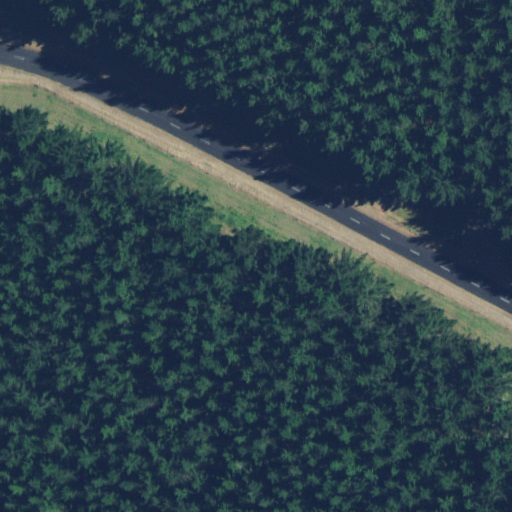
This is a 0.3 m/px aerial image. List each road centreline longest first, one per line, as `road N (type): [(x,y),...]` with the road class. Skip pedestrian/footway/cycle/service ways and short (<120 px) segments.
road 1 (unclassified): [(511,304),(99,86),(0,53)]
road 2 (unknown): [(511,371),(429,511)]
